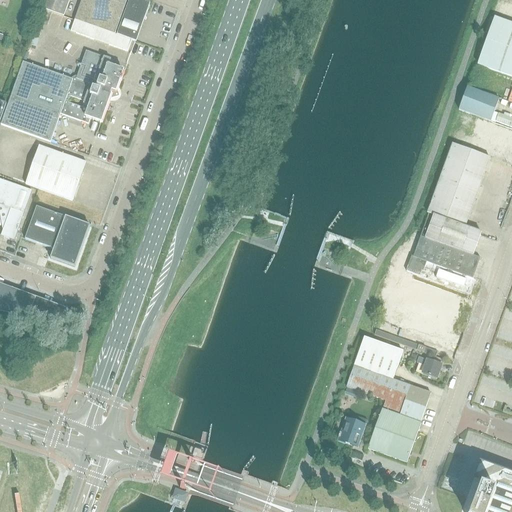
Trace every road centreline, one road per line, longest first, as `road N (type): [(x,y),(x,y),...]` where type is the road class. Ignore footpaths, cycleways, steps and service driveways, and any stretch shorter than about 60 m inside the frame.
road 1 (secondary): [(107,440),(267,0)]
road 2 (secondary): [(239,0),(86,431)]
road 3 (residential): [(196,0),(94,287),(59,288),(0,265)]
road 4 (unclassified): [(418,511),(511,251)]
